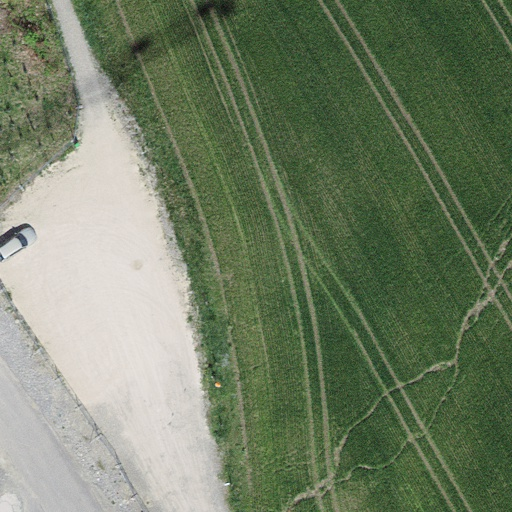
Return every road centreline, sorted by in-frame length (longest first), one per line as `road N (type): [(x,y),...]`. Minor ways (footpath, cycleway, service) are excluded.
road 1 (track): [(198,511),(203,417),(185,310),(62,0)]
road 2 (track): [(0,506),(78,412),(0,349)]
road 3 (residential): [(174,511),(78,412)]
